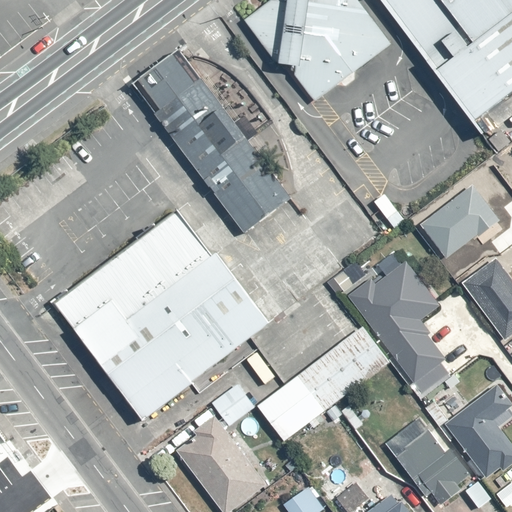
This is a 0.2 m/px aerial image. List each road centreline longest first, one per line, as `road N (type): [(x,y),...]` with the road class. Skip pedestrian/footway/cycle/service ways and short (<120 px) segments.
road 1 (secondary): [(184,0),(0,141)]
road 2 (residential): [(0,342),(128,511)]
road 3 (secondary): [(0,93),(122,0)]
